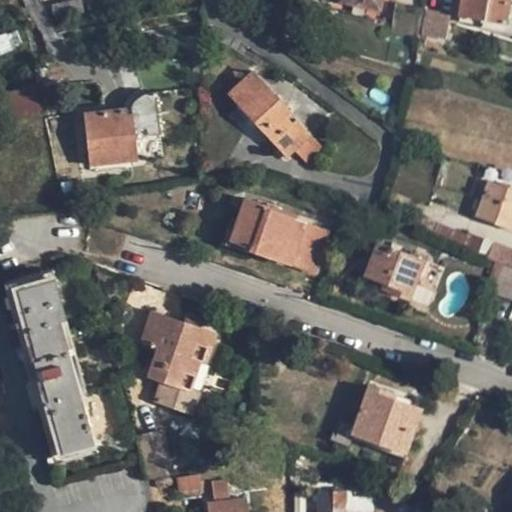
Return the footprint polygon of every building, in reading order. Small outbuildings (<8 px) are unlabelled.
[(79,0),(75,0),(53,5),(56,18),(83,11),(79,0)] [(464,0),(461,17),(508,26),(511,0),(464,0)] [(451,16),(428,11),(423,35),(446,40),(451,16)] [(288,156),(296,149),(311,137),(296,120),(291,124),(284,116),(288,112),(266,88),(245,79),(229,94),(288,156)] [(34,87),(5,95),(13,118),(41,110),(34,87)] [(124,111),(85,115),(91,167),(138,162),(136,142),(142,141),(140,116),(125,117),(124,111)] [(323,150),(311,137),(296,149),(308,162),(323,150)] [(427,200),(430,183),(425,182),(428,166),(400,161),(394,194),(427,200)] [(511,190),(492,183),(480,216),(511,228),(511,190)] [(266,207),(247,200),(231,241),(251,248),(250,250),(315,274),(329,235),(306,227),(305,225),(280,215),(282,208),(267,202),(266,207)] [(420,233),(470,253),(475,236),(470,235),(469,236),(424,219),(420,233)] [(511,250),(475,236),(470,253),(497,263),(511,269),(511,250)] [(382,246),(376,260),(368,283),(385,290),(387,283),(401,289),(399,295),(413,300),(426,263),(382,246)] [(360,280),(368,283),(376,260),(368,257),(360,280)] [(487,289),(511,299),(511,269),(497,263),(487,289)] [(60,319),(65,318),(53,277),(16,288),(61,451),(93,442),(60,319)] [(385,290),(399,295),(401,289),(387,283),(385,290)] [(201,327),(185,322),(151,310),(141,340),(156,346),(147,375),(160,380),(189,390),(199,360),(204,362),(215,332),(201,327)] [(188,313),(185,322),(201,327),(204,319),(188,313)] [(198,394),(189,390),(160,380),(153,400),(192,414),(198,394)] [(398,394),(371,385),(355,433),(408,451),(423,408),(397,400),(398,394)] [(162,434),(136,439),(141,463),(167,457),(162,434)] [(167,457),(141,463),(145,480),(171,474),(167,457)] [(228,478),(212,480),(213,495),(229,493),(228,478)] [(333,502),(348,501),(348,491),(333,492),(333,502)] [(247,511),(245,498),(207,503),(207,511),(247,511)] [(348,511),(348,501),(333,502),(333,511),(348,511)]
